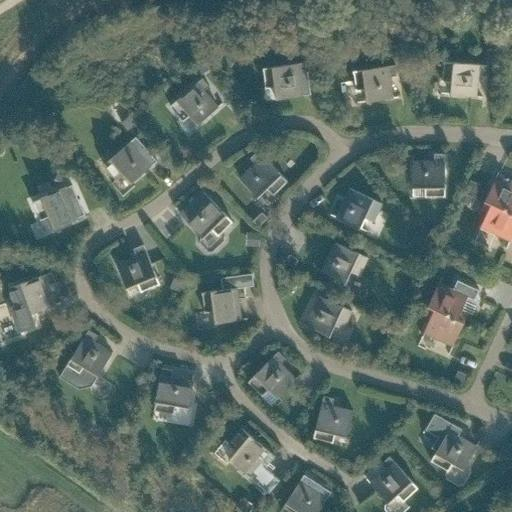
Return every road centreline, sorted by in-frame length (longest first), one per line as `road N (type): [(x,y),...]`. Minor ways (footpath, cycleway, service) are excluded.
road 1 (residential): [(222,362),(152,349),(92,308),(82,288),(86,247),(210,158),(275,125),(318,126),(343,146)]
road 2 (residential): [(279,331),(267,282),(274,235),(301,188),(343,146)]
road 3 (residential): [(470,406),(322,363),(279,331)]
road 4 (residential): [(346,479),(257,415),(222,362)]
road 5 (residential): [(343,146),(400,135),(511,140)]
